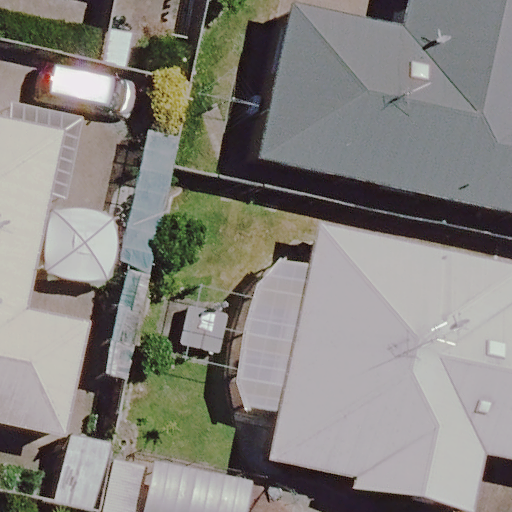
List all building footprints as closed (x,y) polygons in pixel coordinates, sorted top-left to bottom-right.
[(511,0),(397,0),(387,50),(273,26),(241,176),(511,233),(511,0)] [(0,327),(0,323),(44,124),(0,113),(0,444),(37,453),(62,341),(0,327)] [(296,244),(251,470),(327,485),(323,504),(362,511),(447,511),(456,468),(511,479),(511,320),(491,316),(498,284),(296,244)] [(122,511),(132,475),(55,455),(40,511),(122,511)] [(225,511),(233,478),(140,457),(127,511),(225,511)]
